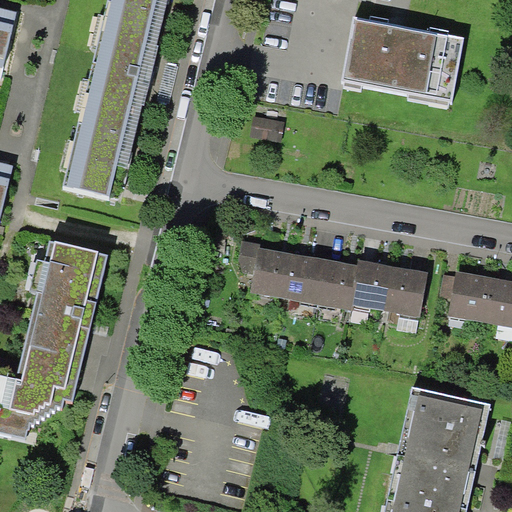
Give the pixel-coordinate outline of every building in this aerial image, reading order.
[(120,0),(76,190),(115,202),(123,171),(131,173),(174,0),(120,0)] [(467,42),(355,21),(346,91),(456,111),(467,42)] [(19,27),(0,22),(0,71),(8,73),(19,27)] [(282,123),(254,119),(252,140),(279,144),(282,123)] [(15,179),(0,175),(0,225),(5,226),(15,179)] [(0,432),(25,438),(27,430),(63,407),(65,399),(73,401),(108,254),(50,240),(16,377),(0,373),(0,432)] [(362,272),(262,253),(254,296),(354,314),(355,307),(362,272)] [(362,272),(355,307),(425,320),(433,277),(363,264),(362,272)] [(511,286),(461,277),(453,320),(511,331),(511,286)] [(470,511),(492,410),(415,394),(390,511),(470,511)]
